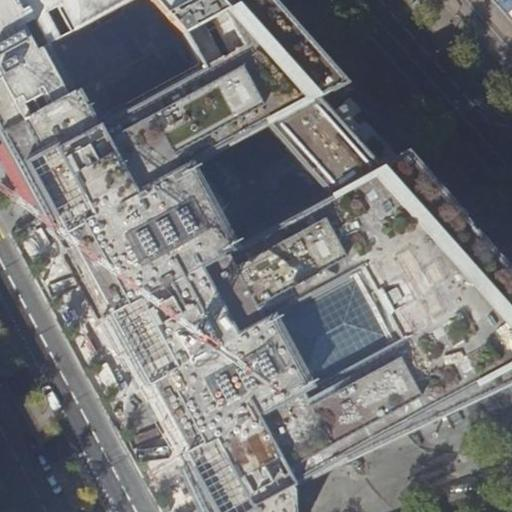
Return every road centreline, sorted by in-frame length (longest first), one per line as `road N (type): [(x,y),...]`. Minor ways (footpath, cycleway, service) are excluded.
road 1 (tertiary): [(133,511),(0,267)]
road 2 (primary): [(511,174),(360,0)]
